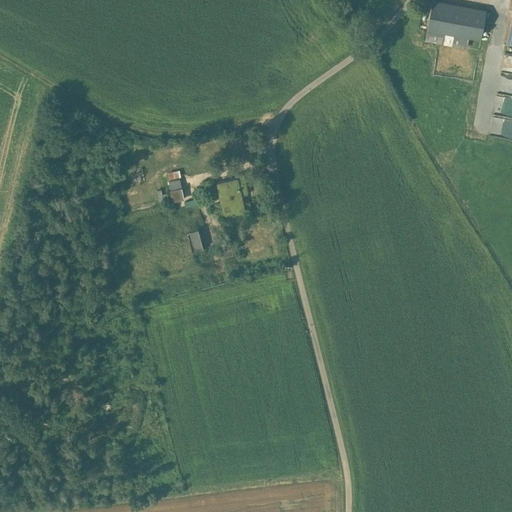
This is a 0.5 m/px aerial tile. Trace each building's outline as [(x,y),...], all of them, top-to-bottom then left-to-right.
[(486,10),(433,0),(427,29),(469,36),(481,39),(486,10)] [(469,36),(427,29),(425,39),(467,47),(469,36)] [(511,55),(505,54),(502,72),(501,72),(497,93),(507,94),(508,88),(510,94),(511,93),(511,55)] [(170,178),(182,176),(181,169),(169,171),(170,178)] [(236,177),(218,182),(222,198),(226,217),(245,212),(241,195),(248,193),(243,173),(236,174),(236,177)] [(174,201),(187,199),(183,178),(171,181),(174,201)] [(198,228),(188,231),(193,251),(204,248),(198,228)] [(230,243),(220,246),(223,257),(234,254),(230,243)]
